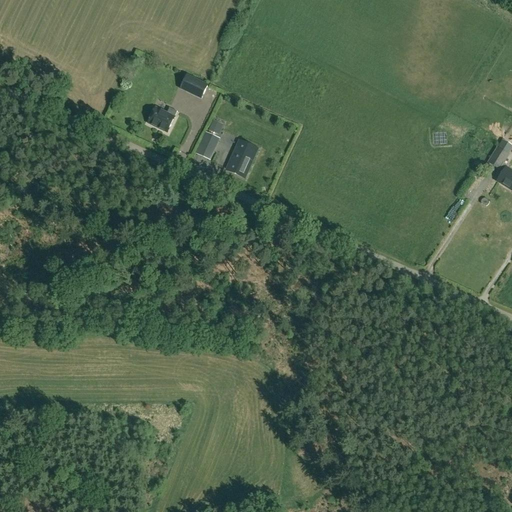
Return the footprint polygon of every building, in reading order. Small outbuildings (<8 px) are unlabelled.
[(201,100),(208,86),(187,76),(181,90),(201,100)] [(168,114),(156,108),(148,124),(167,133),(177,112),(170,109),(168,114)] [(213,124),(209,132),(218,135),(221,128),(213,124)] [(211,156),(213,152),(219,139),(206,134),(201,146),(199,151),(211,156)] [(240,151),(239,150),(242,143),(235,140),(232,147),(237,149),(228,171),(244,178),(252,161),(242,156),(244,153),(249,155),(252,147),(243,144),(240,151)] [(508,155),(511,148),(511,145),(503,140),(501,143),(498,148),(497,148),(488,163),(501,171),(510,155),(508,155)] [(511,191),(511,171),(506,168),(497,183),(511,191)]
